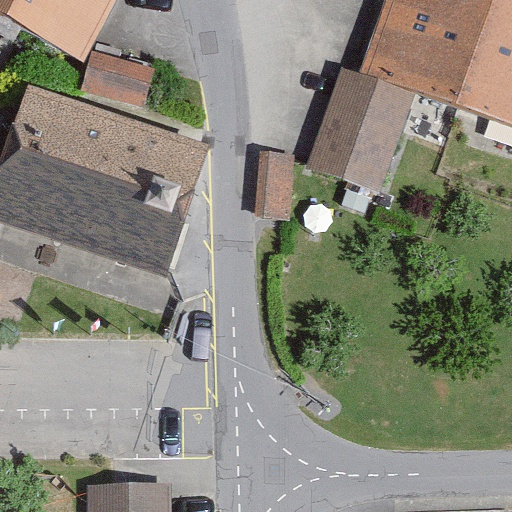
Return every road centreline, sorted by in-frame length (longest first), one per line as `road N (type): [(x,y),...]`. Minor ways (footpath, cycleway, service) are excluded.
road 1 (residential): [(206,0),(228,79),(247,483)]
road 2 (residential): [(247,483),(511,471)]
